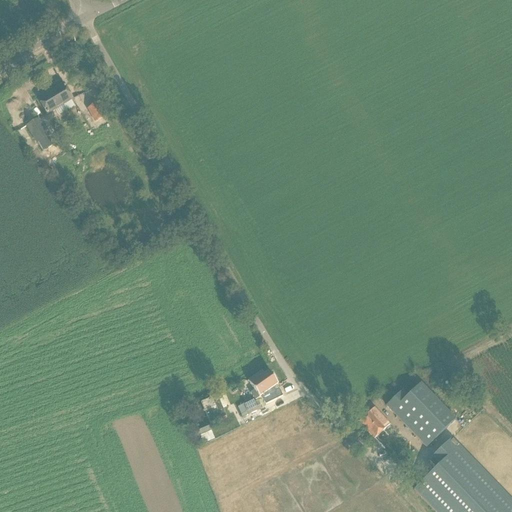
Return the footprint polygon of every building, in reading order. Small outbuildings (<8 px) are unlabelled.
[(38,101),(43,109),(47,115),(62,106),(66,112),(75,107),(71,101),(72,100),(63,85),(38,101)] [(103,117),(96,104),(86,110),(94,123),(103,117)] [(38,120),(27,126),(38,143),(48,137),(38,120)] [(268,372),(260,377),(254,381),(254,382),(250,385),(259,398),(264,395),(278,385),(268,372)] [(455,422),(420,385),(407,397),(401,392),(386,407),(426,449),(455,422)] [(201,405),(210,426),(227,418),(219,399),(213,402),(212,400),(201,405)] [(256,399),(242,405),(245,413),(260,406),(256,399)] [(374,408),(366,416),(359,423),(374,440),(390,425),(374,408)] [(202,424),(191,429),(195,439),(206,435),(202,424)] [(435,470),(459,448),(451,440),(428,462),(435,470)] [(511,511),(511,502),(459,448),(435,470),(413,492),(432,511),(511,511)]
